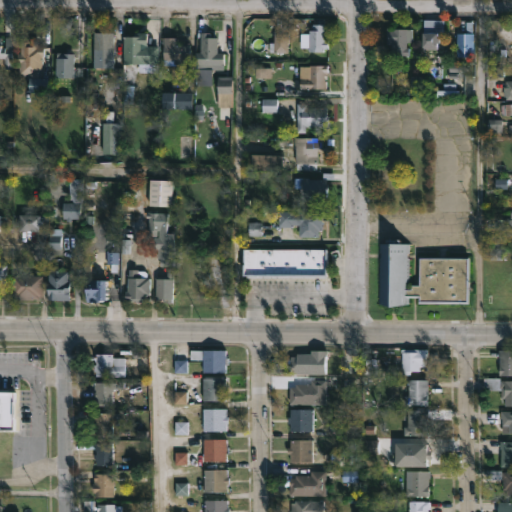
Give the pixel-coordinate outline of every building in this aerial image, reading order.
[(446,20),(445,46),(441,46),(441,49),(424,49),(426,19),(446,20)] [(473,22),(473,34),(475,34),(475,57),(457,57),(458,33),(467,33),(467,28),(466,28),(467,22),(473,22)] [(327,25),(327,37),(328,40),(330,40),(330,47),(325,47),(325,50),(310,50),(310,46),(303,46),(304,32),(310,33),(310,30),(314,31),(314,25),(327,25)] [(414,29),(414,42),(408,42),(408,48),(411,48),(410,56),(392,55),(392,44),(387,44),(388,28),(414,29)] [(290,30),(289,53),(275,53),(276,29),(290,30)] [(115,33),(114,68),(94,68),(95,33),(115,33)] [(149,33),(149,46),(161,46),(161,59),(148,59),(148,47),(146,47),(146,65),(125,65),(125,37),(136,37),(136,33),(149,33)] [(0,37),(12,37),(12,69),(5,69),(5,59),(3,58),(0,58),(0,37)] [(184,45),(183,65),(177,64),(177,59),(165,59),(166,37),(178,38),(178,45),(184,45)] [(217,37),(216,47),(219,47),(219,53),(225,53),(225,69),(198,68),(198,64),(196,64),(197,53),(202,53),(202,45),(206,45),(206,37),(217,37)] [(33,39),(33,42),(39,42),(39,47),(46,47),(45,57),(44,57),(43,64),(40,71),(40,78),(51,79),(50,93),(32,93),(32,80),(27,80),(27,76),(20,76),(19,53),(22,53),(22,42),(26,42),(26,39),(33,39)] [(76,48),(75,78),(57,77),(58,52),(65,53),(65,47),(76,48)] [(326,75),(326,88),(302,88),(302,78),(297,78),(297,68),(310,68),(311,64),(330,64),(330,71),(327,71),(326,75)] [(234,76),(232,106),(220,106),(219,75),(234,76)] [(191,107),(159,107),(159,90),(192,91),(191,107)] [(265,113),(279,112),(278,101),(264,102),(265,113)] [(309,102),(309,105),(329,106),(329,126),(307,125),(307,132),(298,132),(298,102),(309,102)] [(121,155),(104,155),(104,123),(121,123),(121,155)] [(193,135),(192,158),(177,157),(177,135),(193,135)] [(323,136),(323,146),(320,146),(320,159),(318,159),(318,169),(298,169),(296,135),(323,136)] [(270,152),(270,153),(285,153),(285,168),(254,168),(254,152),(270,152)] [(335,172),(335,179),(329,179),(329,198),(303,198),(303,176),(324,178),(324,172),(335,172)] [(82,199),(82,203),(85,203),(85,222),(80,222),(80,219),(74,219),(74,222),(68,222),(68,219),(64,219),(64,203),(73,203),(73,200),(70,200),(70,179),(84,179),(84,199),(82,199)] [(176,181),(175,208),(151,207),(152,181),(176,181)] [(58,207),(57,217),(50,217),(49,230),(43,229),(43,232),(21,231),(22,215),(43,216),(44,216),(50,216),(50,206),(58,207)] [(324,210),(324,230),(321,230),(321,235),(301,235),(301,224),(294,224),(293,226),(280,226),(280,209),(292,209),(292,213),(305,214),(305,210),(324,210)] [(169,213),(169,230),(149,232),(148,214),(169,213)] [(175,234),(175,267),(161,266),(162,250),(160,250),(160,242),(162,242),(162,233),(175,234)] [(401,240),(401,242),(408,242),(408,253),(406,253),(406,287),(410,287),(410,284),(418,284),(418,256),(470,256),(469,302),(416,301),(416,297),(407,296),(407,303),(376,303),(376,242),(387,242),(387,237),(401,237),(401,240)] [(328,251),(328,274),(330,274),(330,280),(245,279),(245,272),(246,272),(246,248),(328,249),(328,251)] [(120,253),(119,272),(114,272),(115,286),(110,286),(110,288),(109,303),(87,302),(89,279),(109,280),(110,272),(112,272),(112,265),(108,264),(108,259),(98,259),(98,252),(120,253)] [(0,263),(9,264),(8,283),(2,283),(2,299),(0,298),(0,263)] [(72,282),(71,300),(62,300),(62,302),(50,300),(51,267),(60,268),(59,272),(69,272),(69,282),(72,282)] [(175,272),(175,304),(165,304),(165,300),(157,300),(157,278),(168,279),(169,272),(175,272)] [(45,276),(45,296),(40,296),(40,298),(34,299),(17,299),(17,295),(13,295),(14,274),(45,276)] [(152,279),(151,292),(148,292),(148,299),(143,299),(143,303),(138,303),(138,300),(127,299),(127,291),(129,291),(129,279),(136,279),(136,275),(143,275),(142,279),(152,279)] [(199,286),(178,286),(178,307),(199,307),(199,286)] [(227,362),(227,364),(224,364),(224,372),(202,371),(202,348),(225,349),(224,357),(227,357),(227,362)] [(410,374),(401,374),(401,348),(426,348),(425,366),(419,365),(419,370),(410,370),(410,374)] [(326,349),(326,352),(328,352),(328,362),(325,362),(325,373),(290,372),(291,355),(296,356),(296,352),(309,353),(310,349),(326,349)] [(511,349),(511,375),(499,375),(500,357),(498,357),(498,349),(511,349)] [(124,358),(124,376),(95,375),(95,371),(92,370),(94,353),(112,353),(111,356),(124,357),(124,358)] [(227,387),(226,399),(203,399),(203,389),(201,389),(203,377),(227,378),(227,387)] [(500,377),(500,379),(511,379),(511,405),(504,405),(504,398),(501,398),(501,390),(483,390),(483,377),(500,377)] [(326,379),(325,404),(288,403),(289,386),(295,386),(295,383),(310,383),(310,379),(326,379)] [(428,405),(404,405),(404,396),(408,396),(408,379),(428,379),(428,405)] [(114,381),(114,391),(111,391),(111,404),(110,404),(109,407),(95,406),(95,397),(93,397),(93,391),(95,391),(95,388),(93,388),(93,381),(114,381)] [(313,410),(312,430),(289,430),(289,423),(287,422),(288,416),(290,416),(290,407),(313,408),(313,410)] [(227,420),(227,422),(224,422),(224,431),(201,430),(202,408),(225,409),(225,416),(227,416),(227,420)] [(422,435),(403,435),(403,426),(407,426),(407,409),(426,409),(426,427),(422,427),(422,435)] [(511,410),(511,432),(507,431),(507,427),(502,424),(502,410),(511,410)] [(113,425),(113,433),(104,433),(104,436),(97,436),(95,412),(118,412),(118,422),(113,422),(113,425)] [(226,439),(226,447),(228,447),(228,453),(226,453),(226,461),(203,461),(203,438),(226,439)] [(312,439),(312,462),(289,462),(289,454),(287,454),(287,447),(289,447),(289,439),(312,439)] [(511,465),(500,465),(500,448),(499,448),(499,440),(511,440),(511,465)] [(112,442),(113,449),(112,449),(113,464),(95,465),(93,453),(95,453),(95,449),(93,449),(93,443),(112,442)] [(429,450),(429,458),(425,458),(425,466),(392,465),(393,442),(424,443),(424,450),(429,450)] [(226,470),(226,477),(229,477),(229,484),(226,484),(226,492),(203,491),(203,469),(226,470)] [(500,470),(500,471),(511,471),(511,497),(505,497),(505,489),(502,489),(502,479),(485,478),(485,469),(500,470)] [(429,477),(428,478),(428,495),(405,495),(406,470),(429,471),(429,477)] [(327,496),(291,495),(291,478),(296,478),(296,474),(311,475),(311,471),(328,471),(327,496)] [(112,472),(113,496),(94,496),(94,492),(91,492),(91,481),(93,481),(93,473),(112,472)] [(414,499),(414,501),(429,501),(428,511),(408,511),(408,501),(414,499)] [(227,511),(203,511),(203,500),(227,500),(227,511)] [(322,500),(326,501),(325,507),(322,507),(322,511),(291,511),(291,502),(294,502),(294,500),(322,500)] [(511,502),(511,511),(497,511),(497,502),(511,502)] [(113,503),(113,505),(121,505),(121,511),(95,511),(95,504),(113,503)]
